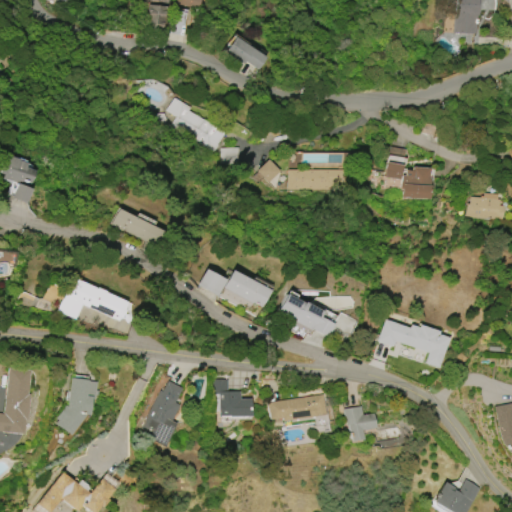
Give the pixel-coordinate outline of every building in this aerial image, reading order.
[(140,0),(167,0),(165,34),(145,32),(147,12),(145,12),(146,6),(140,6),(140,0)] [(173,0),(197,0),(195,12),(172,7),(173,0)] [(475,35),(451,33),(453,0),(478,0),(477,16),(476,16),(475,35)] [(234,37),(266,58),(257,71),(245,62),(243,64),(224,52),(234,37)] [(187,111),(223,133),(216,144),(217,145),(213,152),(169,126),(175,117),(164,111),(172,98),(189,108),(187,111)] [(399,180),(384,177),(386,164),(385,164),(386,155),(387,155),(388,147),(404,150),(403,158),(405,159),(404,166),(401,166),(399,180)] [(219,149),(237,148),(237,164),(220,165),(219,149)] [(0,167),(4,155),(18,159),(17,161),(27,164),(25,168),(34,171),(30,184),(26,183),(24,187),(30,189),(25,204),(10,199),(16,183),(2,178),(3,175),(0,173),(0,167)] [(275,189),(268,182),(267,183),(255,172),(266,160),(279,171),(278,173),(279,174),(275,189)] [(429,200),(401,198),(401,188),(399,188),(400,176),(403,176),(403,170),(410,170),(410,167),(429,168),(428,177),(431,177),(429,200)] [(287,170),(345,171),(345,184),(334,184),(334,190),(286,189),(287,170)] [(502,220),(464,217),(465,204),(468,204),(469,197),(479,198),(479,196),(482,197),(482,193),(496,194),(496,199),(498,200),(498,206),(503,206),(502,220)] [(116,209),(163,233),(156,248),(121,230),(120,231),(109,226),(110,225),(108,224),(116,209)] [(224,280),(216,296),(195,285),(204,269),(224,280)] [(230,270),(270,291),(261,307),(252,303),(251,304),(221,288),(230,270)] [(71,278),(96,289),(96,288),(103,291),(103,293),(125,303),(122,311),(124,311),(123,313),(119,319),(118,318),(116,321),(81,305),(74,319),(56,311),(71,278)] [(285,295),(303,304),(303,302),(321,312),(318,317),(333,325),(326,338),(276,313),(285,295)] [(382,320),(407,329),(408,325),(417,328),(418,325),(437,332),(436,335),(448,338),(437,369),(422,364),(426,353),(393,342),(391,347),(374,342),(382,320)] [(0,413),(4,414),(8,369),(30,371),(27,395),(30,396),(28,420),(26,420),(24,435),(0,432),(0,413)] [(83,416),(68,436),(54,424),(57,420),(55,419),(64,405),(66,407),(69,378),(87,380),(87,381),(95,382),(93,400),(90,400),(89,416),(83,416)] [(250,417),(217,417),(217,394),(211,394),(211,380),(226,380),(226,392),(238,392),(238,399),(250,399),(250,417)] [(179,406),(170,422),(175,424),(162,448),(142,438),(145,432),(139,429),(161,386),(163,387),(166,381),(181,389),(174,403),(179,406)] [(266,403),(321,395),(324,416),(281,422),(280,419),(268,421),(266,403)] [(511,456),(498,440),(492,407),(511,403),(511,456)] [(343,425),(341,410),(359,407),(360,415),(371,414),(373,428),(359,430),(360,440),(348,442),(345,425),(343,425)] [(328,429),(326,416),(313,417),(314,431),(328,429)] [(30,511),(61,473),(75,484),(78,480),(87,487),(84,491),(86,493),(102,473),(115,483),(103,498),(105,499),(100,506),(98,504),(91,511),(87,511),(79,505),(74,511),(58,499),(47,511),(30,511)] [(477,488),(462,511),(444,511),(430,503),(442,482),(452,489),(451,490),(454,492),(462,479),(477,488)]
